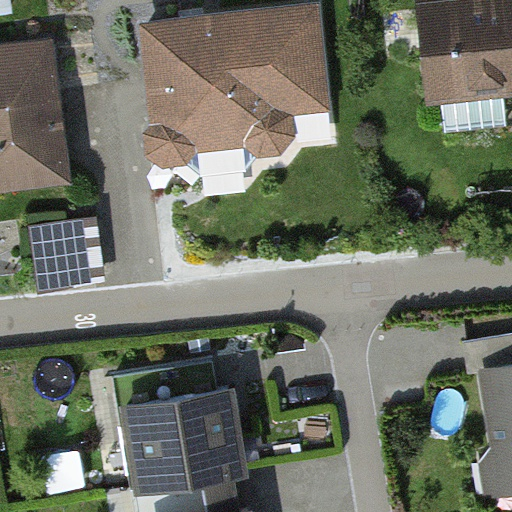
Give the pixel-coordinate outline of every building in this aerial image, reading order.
[(511,0),(458,0),(425,3),(434,93),(445,92),(448,127),(508,121),(504,86),(511,84),(511,0)] [(316,8),(148,25),(158,119),(150,128),(152,149),(168,161),(187,160),(205,174),(248,170),(265,149),(284,148),(294,135),(292,115),(283,107),(326,103),(316,8)] [(45,50),(0,56),(0,142),(1,142),(7,183),(63,175),(45,50)] [(97,213),(31,223),(42,293),(107,284),(97,213)] [(276,383),(163,402),(182,511),(294,492),(276,383)] [(297,511),(294,492),(182,511),(297,511)]
